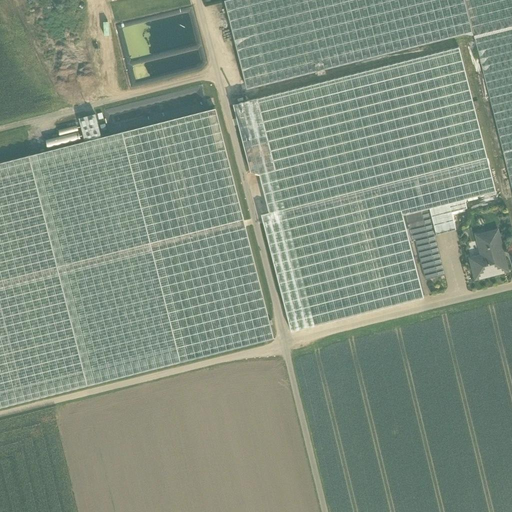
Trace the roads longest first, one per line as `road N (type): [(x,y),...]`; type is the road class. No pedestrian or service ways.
road 1 (unclassified): [(0,415),(284,344)]
road 2 (unclassified): [(216,74),(284,344)]
road 3 (unclassified): [(511,287),(284,344)]
road 4 (unclassified): [(216,74),(0,129)]
road 5 (track): [(284,344),(325,511)]
